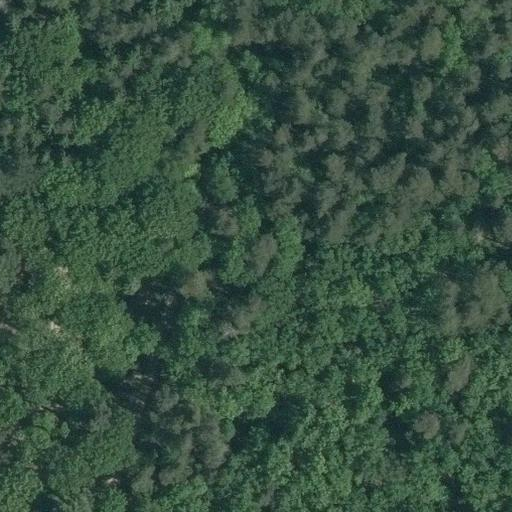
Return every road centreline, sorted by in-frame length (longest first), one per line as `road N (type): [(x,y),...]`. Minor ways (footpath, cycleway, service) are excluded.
road 1 (track): [(263,0),(158,344)]
road 2 (track): [(104,511),(158,344)]
